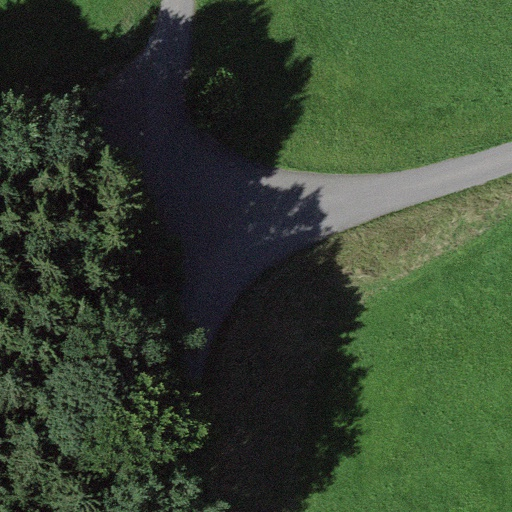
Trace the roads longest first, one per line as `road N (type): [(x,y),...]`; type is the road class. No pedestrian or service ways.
road 1 (track): [(0,161),(181,194),(301,205),(400,194),(511,159)]
road 2 (residential): [(182,0),(167,95),(192,283),(174,511)]
